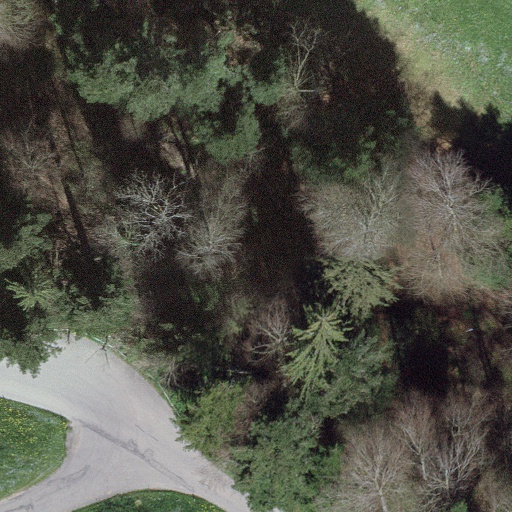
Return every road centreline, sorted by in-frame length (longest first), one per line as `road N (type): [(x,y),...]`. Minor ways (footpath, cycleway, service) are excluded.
road 1 (unclassified): [(247,511),(154,451),(90,396),(56,377),(0,365)]
road 2 (track): [(154,451),(4,511)]
